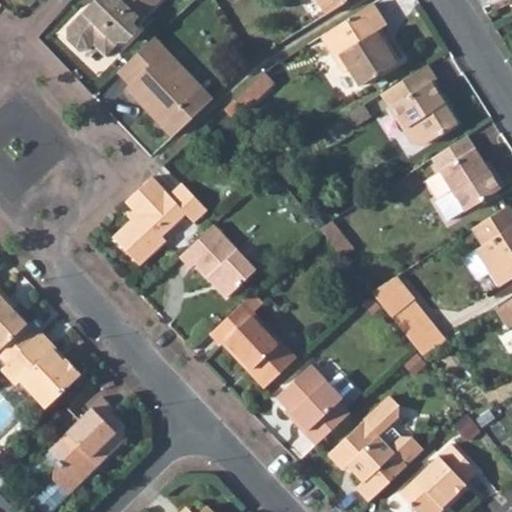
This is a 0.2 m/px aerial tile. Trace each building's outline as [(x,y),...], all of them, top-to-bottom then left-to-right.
[(84,10),(68,27),(68,38),(78,48),(89,48),(94,43),(106,55),(119,40),(129,41),(141,27),(135,21),(139,16),(146,10),(148,12),(159,0),(100,0),(100,4),(89,15),(84,10)] [(100,4),(100,0),(93,0),(84,10),(89,15),(100,4)] [(318,0),(327,13),(347,0),(318,0)] [(351,68),(361,84),(400,60),(388,40),(384,42),(377,30),(380,28),(387,24),(373,2),(322,34),(345,71),(351,68)] [(139,16),(142,19),(148,12),(146,10),(139,16)] [(166,49),(155,37),(148,43),(160,55),(166,49)] [(148,43),(119,70),(131,82),(127,86),(174,135),(213,99),(166,49),(160,55),(148,43)] [(381,93),(411,141),(424,144),(460,121),(450,105),(448,107),(441,96),(444,95),(434,80),(437,78),(428,63),(381,93)] [(249,109),(279,83),(268,70),(238,96),(249,109)] [(370,115),(364,104),(360,106),(367,117),(370,115)] [(360,106),(349,113),(356,124),(367,117),(360,106)] [(465,209),(465,210),(505,185),(495,169),(491,172),(485,162),(468,134),(432,157),(453,190),(465,209)] [(495,169),(489,159),(485,162),(491,172),(495,169)] [(133,219),(114,237),(141,265),(167,240),(163,236),(187,213),(195,222),(208,209),(183,182),(170,194),(153,176),(126,201),(135,210),(138,214),(133,219)] [(436,201),(448,220),(465,209),(453,190),(436,201)] [(491,270),(500,285),(511,277),(511,208),(509,204),(472,227),(483,244),(476,248),(491,270)] [(321,228),(333,243),(343,235),(332,220),(321,228)] [(214,223),(180,255),(191,267),(195,263),(227,296),(257,268),(214,223)] [(343,256),(353,247),(343,235),(333,243),(343,256)] [(476,248),(464,256),(478,278),(491,270),(476,248)] [(418,348),(423,354),(446,340),(395,276),(372,291),(418,348)] [(0,355),(7,363),(37,334),(27,323),(28,322),(0,292),(0,355)] [(264,302),(254,292),(238,306),(249,317),(252,313),(264,302)] [(511,325),(511,298),(497,308),(510,327),(511,325)] [(238,306),(211,332),(222,343),(223,342),(265,386),(296,357),(252,313),(249,317),(238,306)] [(7,363),(1,368),(15,383),(20,379),(45,406),(81,372),(66,356),(63,358),(53,347),(56,345),(41,330),(37,334),(7,363)] [(53,347),(63,358),(66,356),(56,345),(53,347)] [(312,363),(277,396),(288,408),(308,429),(305,431),(317,444),(351,411),(340,400),(344,396),(343,395),(330,382),(312,363)] [(330,382),(343,395),(354,385),(341,371),(330,382)] [(0,432),(21,413),(0,391),(0,432)] [(49,449),(61,461),(54,468),(54,478),(69,493),(92,470),(91,464),(96,460),(99,464),(125,438),(117,431),(122,427),(120,419),(113,412),(116,409),(103,396),(49,449)] [(364,419),(328,453),(343,469),(348,465),(363,481),(356,487),(369,500),(407,464),(433,440),(424,431),(413,430),(404,439),(393,427),(393,416),(382,403),(364,419)] [(288,408),(285,411),(305,431),(308,429),(288,408)] [(400,492),(418,511),(439,511),(445,507),(443,505),(455,495),(456,496),(469,484),(466,482),(479,470),(452,442),(400,492)]
